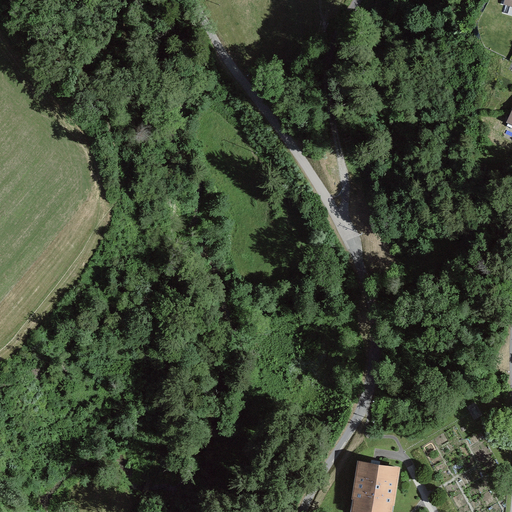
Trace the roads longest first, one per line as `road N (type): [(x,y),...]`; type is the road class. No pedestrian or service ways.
road 1 (residential): [(305,511),(356,409),(367,373),(367,313),(350,240),(193,0)]
road 2 (track): [(99,167),(0,27)]
